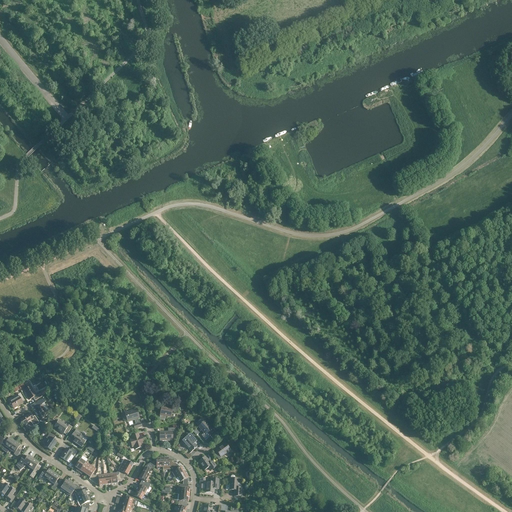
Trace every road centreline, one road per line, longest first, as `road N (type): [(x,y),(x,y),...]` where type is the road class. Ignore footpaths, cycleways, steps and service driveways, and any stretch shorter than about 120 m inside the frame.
road 1 (track): [(504,511),(372,411),(156,212)]
road 2 (residential): [(108,497),(127,486),(143,457),(175,453),(195,480),(191,511)]
road 3 (residential): [(0,402),(25,441),(98,494)]
road 4 (track): [(511,363),(490,381),(477,421),(428,456)]
